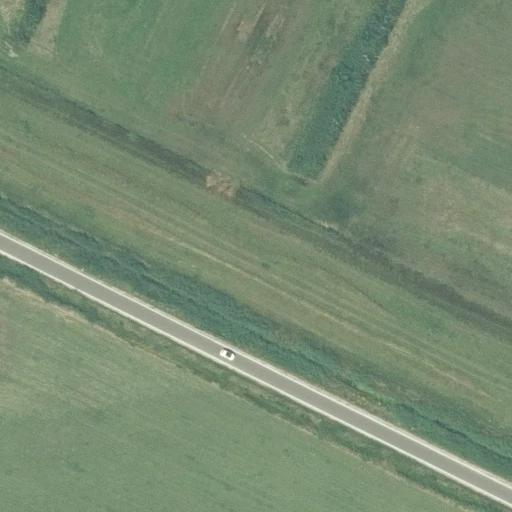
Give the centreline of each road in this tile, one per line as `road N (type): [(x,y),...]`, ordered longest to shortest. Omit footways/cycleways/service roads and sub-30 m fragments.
road 1 (unclassified): [(511,496),(0,242)]
road 2 (track): [(0,129),(471,362),(511,375)]
